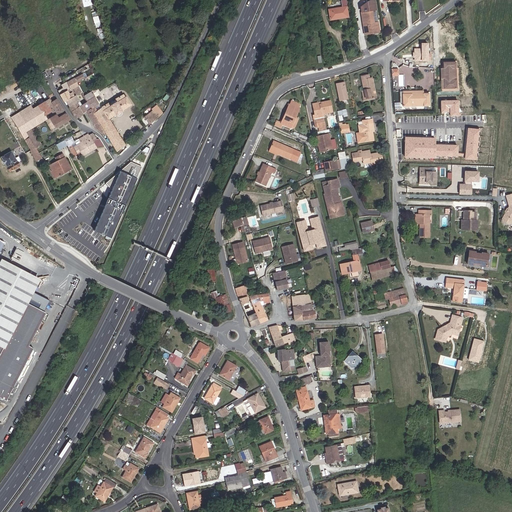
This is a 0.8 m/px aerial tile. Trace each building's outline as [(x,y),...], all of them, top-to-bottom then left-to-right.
[(330,20),(348,17),(345,0),(341,1),(342,7),(328,10),(330,20)] [(374,22),(372,10),(375,9),(373,0),(372,0),(367,1),(360,6),(364,34),(369,33),(369,31),(379,30),(378,21),(374,22)] [(414,60),(429,60),(429,42),(421,42),(421,47),(414,47),(414,60)] [(444,88),(456,88),(456,62),(443,63),(444,88)] [(68,81),(66,83),(69,89),(77,84),(78,84),(77,82),(84,78),(82,74),(74,78),(73,76),(67,79),(68,81)] [(368,75),(361,76),(364,90),(366,100),(375,98),(373,89),(374,88),(372,78),(369,78),(368,75)] [(339,96),(347,94),(344,82),(336,84),(339,96)] [(72,97),(81,92),(81,91),(77,84),(69,89),(66,91),(64,88),(58,91),(64,101),(65,101),(72,97)] [(84,99),(81,92),(72,97),(76,103),(69,107),(68,108),(75,118),(83,114),(78,107),(80,106),(78,103),(84,99)] [(103,130),(117,151),(125,144),(109,119),(115,115),(122,111),(122,110),(131,104),(126,96),(124,97),(123,94),(115,99),(116,102),(110,106),(108,103),(101,107),(101,108),(94,113),(99,123),(103,130)] [(403,106),(429,106),(429,94),(403,94),(403,106)] [(72,97),(65,101),(69,107),(76,103),(72,97)] [(31,150),(31,151),(35,149),(26,133),(26,132),(47,119),(45,115),(51,112),(53,116),(63,109),(56,98),(55,99),(52,101),(50,99),(50,98),(25,113),(13,120),(31,150)] [(450,111),(450,115),(458,115),(458,100),(441,99),(441,111),(450,111)] [(94,107),(90,100),(86,102),(80,106),(78,107),(83,114),(86,112),(91,109),(94,107)] [(296,124),(298,118),(296,117),(299,109),(298,108),(300,105),(291,101),(290,105),(289,105),(281,123),(291,127),(293,123),(296,124)] [(325,126),(323,114),(332,112),(330,101),(322,103),(322,104),(313,106),(315,115),(313,116),(314,119),(315,119),(317,128),(325,126)] [(163,109),(157,103),(144,114),(151,121),(163,109)] [(70,119),(63,109),(53,116),(50,118),(56,128),(70,119)] [(99,123),(94,113),(91,109),(86,112),(93,125),(96,130),(97,131),(100,133),(103,130),(99,123)] [(11,117),(13,120),(25,113),(23,110),(11,117)] [(363,142),(373,140),(372,131),(376,131),(374,119),(362,121),(363,125),(356,127),(357,133),(355,133),(357,143),(362,142),(362,141),(363,141),(363,142)] [(463,130),(472,130),(472,120),(452,121),(452,127),(455,126),(455,130),(453,130),(453,141),(459,141),(461,141),(463,141),(463,130)] [(26,133),(35,149),(41,145),(37,140),(35,135),(34,134),(31,129),(26,133)] [(463,141),(472,141),(472,130),(463,130),(463,141)] [(78,153),(81,152),(83,155),(96,147),(94,144),(98,142),(96,139),(95,137),(91,139),(88,134),(88,133),(75,141),(76,142),(76,144),(74,145),(78,153)] [(322,152),(332,150),(328,134),(318,136),(322,152)] [(72,135),(64,139),(68,146),(76,142),(75,141),(72,135)] [(99,137),(96,139),(98,142),(94,144),(96,147),(104,145),(99,137)] [(301,154),(301,153),(273,141),(270,149),(279,153),(278,154),(300,163),(303,155),(301,154)] [(425,156),(426,145),(415,145),(415,146),(412,146),(412,145),(406,144),(406,158),(418,158),(418,155),(425,156)] [(35,149),(37,153),(44,149),(42,145),(41,145),(35,149)] [(31,151),(31,150),(29,151),(36,161),(40,159),(37,153),(34,155),(31,151)] [(11,151),(1,157),(10,172),(20,166),(17,161),(11,151)] [(371,164),(382,162),(381,153),(370,155),(369,151),(362,152),(361,151),(357,151),(358,154),(352,155),(353,162),(363,160),(363,164),(371,162),(371,164)] [(64,170),(65,172),(70,169),(62,154),(55,157),(57,161),(48,166),(54,177),(60,174),(59,173),(64,170)] [(346,158),(324,162),(325,171),(341,168),(341,169),(348,168),(346,158)] [(142,166),(131,162),(107,183),(113,189),(105,209),(97,230),(113,237),(142,166)] [(271,172),(274,173),(276,169),(263,164),(255,182),(265,186),(271,172)] [(430,185),(435,185),(436,174),(422,173),(422,182),(430,183),(430,185)] [(338,203),(338,201),(339,200),(336,188),(339,187),(337,179),(327,181),(328,185),(323,186),(325,194),(324,195),(329,215),(343,211),(341,202),(338,203)] [(472,188),(472,184),(460,184),(460,194),(472,195),(472,188)] [(310,199),(312,207),(320,205),(318,197),(310,199)] [(511,199),(507,202),(509,206),(507,209),(507,211),(506,213),(505,213),(504,213),(501,218),(501,221),(507,224),(509,224),(511,220),(511,199)] [(281,201),(260,207),(263,217),(284,212),(281,201)] [(420,237),(429,238),(429,215),(431,215),(431,211),(421,211),(421,214),(417,214),(417,224),(420,224),(420,237)] [(478,221),(475,221),(475,219),(476,219),(476,213),(471,212),(471,211),(465,211),(465,216),(466,216),(466,218),(465,218),(465,220),(463,220),(463,230),(477,230),(478,221)] [(304,221),(297,223),(301,237),(303,237),(306,248),(310,246),(310,243),(317,241),(318,244),(323,243),(320,232),(322,232),(318,217),(310,219),(314,231),(312,232),(311,231),(310,231),(309,232),(309,233),(307,233),(304,221)] [(242,219),(241,218),(238,219),(230,222),(232,230),(244,227),(244,226),(242,219)] [(305,220),(304,221),(307,233),(309,233),(309,232),(310,231),(311,231),(312,232),(314,231),(310,219),(309,219),(312,230),(308,231),(305,220)] [(369,227),(371,226),(370,221),(359,224),(362,234),(370,231),(369,227)] [(303,237),(301,237),(305,251),(325,246),(322,232),(320,232),(323,243),(318,244),(317,241),(310,243),(310,246),(306,248),(303,237)] [(269,239),(253,244),(256,255),(264,253),(265,258),(271,256),(270,252),(273,251),(269,239)] [(238,264),(248,262),(242,242),(232,244),(238,264)] [(338,249),(339,253),(348,251),(358,249),(356,242),(344,245),(345,248),(338,249)] [(287,264),(299,261),(294,244),(282,248),(287,264)] [(361,248),(352,250),(354,261),(340,265),(342,275),(352,272),(353,277),(359,276),(358,271),(361,270),(358,257),(363,255),(361,248)] [(480,266),(486,267),(488,254),(482,253),(482,254),(475,253),(475,252),(469,251),(467,264),(473,265),(473,264),(480,265),(480,266)] [(2,260),(0,264),(0,263),(0,347),(5,350),(12,337),(29,346),(46,313),(28,304),(35,291),(53,285),(51,277),(48,278),(41,280),(36,277),(2,260)] [(372,280),(392,275),(388,261),(368,266),(372,280)] [(0,397),(7,401),(34,348),(29,346),(12,337),(5,350),(0,347),(0,263),(0,264),(0,263),(0,397)] [(209,283),(215,282),(214,269),(207,270),(209,283)] [(38,272),(36,277),(41,280),(48,278),(46,272),(43,271),(38,272)] [(288,288),(285,271),(273,273),(277,291),(288,288)] [(452,301),(462,302),(465,280),(446,278),(445,287),(454,288),(452,301)] [(476,290),(486,291),(487,283),(477,282),(476,290)] [(249,296),(247,296),(245,286),(235,289),(237,295),(239,299),(241,305),(251,301),(249,296)] [(394,307),(407,303),(404,289),(390,292),(394,307)] [(225,314),(232,312),(226,294),(219,297),(216,291),(210,293),(216,309),(222,306),(225,314)] [(261,305),(270,305),(268,293),(249,296),(251,301),(260,323),(268,320),(261,305)] [(313,310),(309,294),(292,296),(293,307),(301,305),(302,315),(303,320),(315,317),(313,310)] [(251,327),(260,323),(251,301),(241,305),(251,327)] [(294,315),(302,315),(301,305),(293,307),(294,315)] [(447,336),(452,333),(458,335),(463,317),(452,315),(450,322),(447,324),(447,326),(445,327),(443,326),(437,330),(435,339),(445,342),(447,336)] [(292,333),(281,337),(277,325),(268,327),(275,347),(283,344),(284,344),(288,342),(288,345),(295,343),(292,333)] [(375,353),(383,352),(381,333),(373,334),(375,353)] [(330,366),(328,341),(319,342),(321,356),(317,356),(315,358),(316,363),(320,362),(322,364),(322,367),(330,366)] [(203,353),(205,355),(209,348),(200,343),(191,359),(198,363),(203,353)] [(294,359),(293,349),(285,350),(285,349),(277,350),(279,362),(281,361),(282,372),(289,371),(288,360),(292,360),(294,359)] [(181,358),(183,354),(176,350),(173,354),(181,358)] [(182,367),(185,361),(181,358),(173,354),(172,353),(169,360),(182,367)] [(311,360),(309,354),(304,356),(302,357),(304,363),(311,360)] [(353,368),(360,360),(357,358),(357,359),(353,355),(350,356),(348,359),(346,358),(343,361),(351,368),(353,368)] [(220,374),(228,379),(236,366),(227,361),(220,374)] [(189,382),(189,381),(192,374),(193,375),(196,371),(186,365),(181,374),(178,372),(175,378),(187,385),(189,382)] [(303,386),(312,382),(310,377),(310,376),(300,379),(303,386)] [(167,389),(169,385),(157,378),(155,382),(167,389)] [(219,398),(216,397),(222,388),(213,382),(204,398),(213,403),(215,401),(217,402),(219,398)] [(370,385),(357,387),(358,397),(371,396),(370,385)] [(244,396),(249,393),(239,386),(236,391),(244,396)] [(303,388),(296,389),(297,394),(301,410),(315,406),(313,400),(309,401),(307,391),(304,392),(303,388)] [(239,398),(244,396),(236,391),(233,390),(231,393),(239,398)] [(140,402),(141,400),(128,393),(124,399),(135,406),(138,401),(140,402)] [(163,407),(172,412),(180,398),(171,393),(169,396),(166,394),(161,402),(165,404),(163,407)] [(255,413),(265,407),(257,394),(247,399),(255,413)] [(222,417),(227,414),(223,407),(218,410),(221,416),(222,417)] [(336,409),(328,410),(329,415),(336,414),(337,428),(341,428),(340,414),(337,414),(336,409)] [(151,427),(160,432),(168,418),(155,411),(151,418),(155,420),(151,427)] [(459,424),(458,412),(449,413),(450,414),(447,414),(443,414),(443,413),(437,413),(438,425),(459,424)] [(326,434),(338,433),(337,428),(336,414),(329,415),(325,416),(326,424),(325,424),(326,434)] [(208,424),(203,425),(202,417),(193,419),(195,434),(209,432),(208,424)] [(260,435),(273,430),(268,417),(255,423),(260,435)] [(226,432),(228,436),(237,432),(234,427),(226,432)] [(197,457),(208,456),(207,448),(210,447),(210,443),(208,439),(206,440),(205,436),(194,438),(197,457)] [(147,454),(146,453),(150,446),(151,447),(153,443),(144,438),(135,452),(145,457),(147,454)] [(259,447),(264,458),(270,455),(272,459),(277,456),(271,442),(259,447)] [(329,463),(341,461),(338,444),(327,446),(330,459),(328,459),(329,463)] [(129,455),(132,450),(126,446),(123,452),(129,455)] [(119,457),(125,461),(129,455),(123,452),(119,457)] [(238,474),(246,472),(243,463),(239,465),(238,463),(235,464),(237,470),(237,471),(237,472),(238,474)] [(122,477),(131,482),(139,468),(130,464),(128,467),(126,465),(123,469),(126,471),(122,477)] [(274,482),(284,479),(281,467),(271,469),(274,482)] [(199,479),(203,479),(201,471),(198,472),(198,471),(182,474),(182,478),(183,478),(184,480),(183,480),(184,486),(200,483),(199,479)] [(226,482),(240,480),(238,474),(237,472),(237,473),(229,474),(229,477),(225,478),(226,482)] [(243,487),(249,484),(246,472),(238,474),(240,480),(243,487)] [(113,487),(114,488),(116,485),(104,478),(104,479),(105,480),(104,482),(96,496),(104,501),(113,487)] [(228,490),(243,487),(240,480),(226,482),(228,490)] [(340,496),(358,492),(356,481),(338,485),(340,496)] [(200,507),(199,504),(197,495),(196,491),(187,493),(188,502),(190,502),(190,505),(189,505),(190,509),(200,507)] [(291,504),(290,502),(292,501),(290,492),(286,492),(287,496),(275,498),(276,507),(291,504)]
